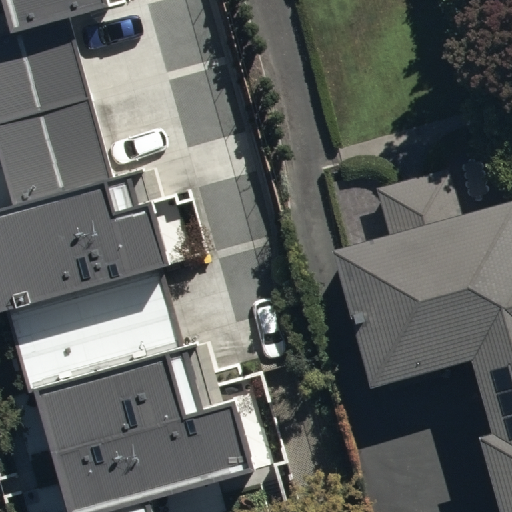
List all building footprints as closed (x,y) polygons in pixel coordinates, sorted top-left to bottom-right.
[(5,0),(13,27),(68,12),(108,0),(5,0)] [(0,30),(0,161),(11,199),(113,170),(68,12),(13,27),(0,30)] [(0,202),(0,312),(11,310),(159,268),(176,263),(147,160),(113,170),(11,199),(0,202)] [(511,511),(511,191),(458,207),(447,169),(374,190),(385,228),(335,242),(374,377),(469,350),(511,498),(511,511)] [(11,310),(49,445),(198,403),(159,268),(11,310)] [(49,445),(68,511),(115,511),(156,501),(260,471),(238,392),(198,403),(49,445)] [(158,511),(156,501),(115,511),(158,511)]
